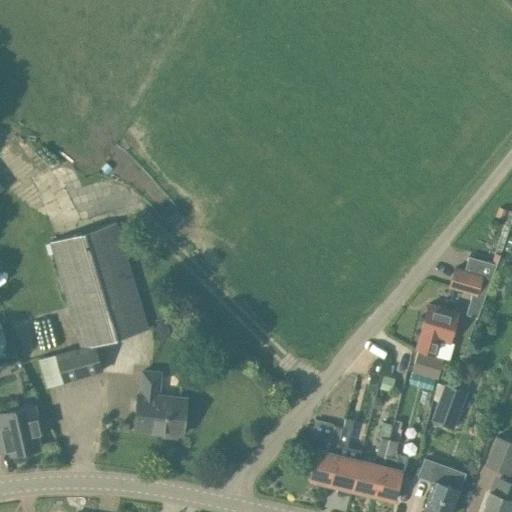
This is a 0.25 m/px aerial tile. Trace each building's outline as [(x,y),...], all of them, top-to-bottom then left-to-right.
[(499,206),(495,215),(504,218),(507,209),(499,206)] [(149,329),(116,221),(48,241),(80,348),(39,359),(47,386),(63,382),(103,370),(99,356),(95,344),(149,329)] [(486,259),(468,254),(463,269),(454,266),(448,287),(471,293),(466,314),(477,317),(483,296),(485,296),(493,266),(485,263),(486,259)] [(459,312),(429,303),(420,333),(416,347),(436,353),(440,339),(450,342),(459,312)] [(442,357),(417,350),(411,370),(437,377),(442,357)] [(161,372),(144,370),(142,393),(140,393),(136,428),(164,431),(167,434),(175,435),(178,432),(184,433),(187,397),(159,395),(161,372)] [(432,418),(453,426),(465,391),(445,384),(432,418)] [(35,416),(32,404),(19,407),(0,411),(0,442),(2,452),(10,450),(11,454),(40,447),(37,433),(40,432),(37,416),(35,416)] [(387,438),(384,454),(374,494),(396,499),(403,468),(402,468),(405,454),(396,451),(394,457),(393,457),(398,437),(399,437),(402,426),(401,426),(402,420),(394,417),(389,438),(387,438)] [(309,478),(328,483),(342,427),(316,421),(313,437),(330,441),(328,450),(316,447),(309,478)] [(361,448),(347,444),(351,429),(342,427),(328,483),(338,485),(336,491),(350,494),(352,489),(351,488),(357,465),(359,458),(361,448)] [(511,439),(496,434),(485,464),(508,473),(506,478),(495,474),(481,511),(508,511),(511,503),(511,439)] [(351,488),(374,494),(384,454),(387,438),(381,436),(374,461),(359,458),(351,488)] [(424,508),(434,511),(449,511),(464,472),(425,458),(419,474),(434,480),(424,508)]
